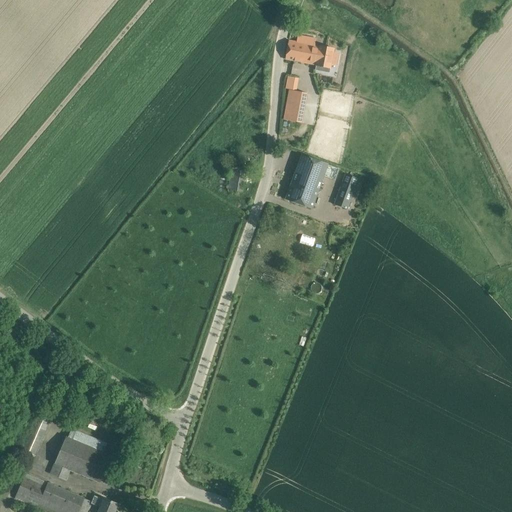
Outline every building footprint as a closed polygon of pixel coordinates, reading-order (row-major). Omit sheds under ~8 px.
[(289,40),(285,59),(330,68),(331,64),(336,65),(338,53),(333,52),(334,48),(315,45),(316,38),(298,34),(297,42),(289,40)] [(288,89),(280,118),(297,123),(305,94),(288,89)] [(246,144),(243,165),(258,167),(261,146),(246,144)] [(328,165),(302,154),(291,184),(290,188),(289,188),(285,199),(311,208),(328,165)] [(227,189),(242,192),(245,172),(231,169),(227,189)] [(345,174),(334,204),(348,209),(359,179),(345,174)] [(18,448),(35,455),(52,417),(35,410),(18,448)] [(66,435),(51,474),(67,480),(71,470),(100,482),(111,455),(102,451),(106,442),(72,428),(69,436),(66,435)] [(87,511),(92,501),(26,473),(15,498),(47,511),(87,511)] [(104,499),(94,495),(91,504),(100,507),(98,511),(114,511),(118,504),(105,498),(104,499)]
